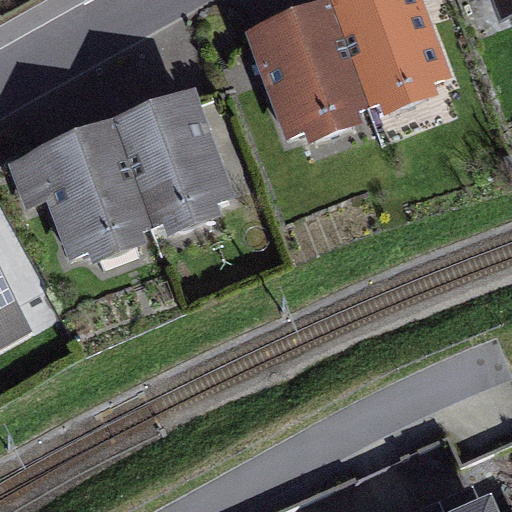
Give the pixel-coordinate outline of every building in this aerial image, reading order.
[(420,0),(365,0),(330,15),(377,126),(459,92),(420,0)] [(511,0),(489,0),(501,33),(511,28),(511,0)] [(330,15),(248,49),(294,160),(377,126),(330,15)] [(196,97),(114,127),(152,228),(162,223),(170,235),(222,216),(216,201),(232,195),(196,97)] [(114,127),(13,166),(28,206),(49,198),(71,257),(85,251),(91,266),(148,244),(143,231),(152,228),(114,127)] [(0,351),(37,332),(0,264),(0,351)] [(492,511),(487,501),(461,511),(492,511)]
